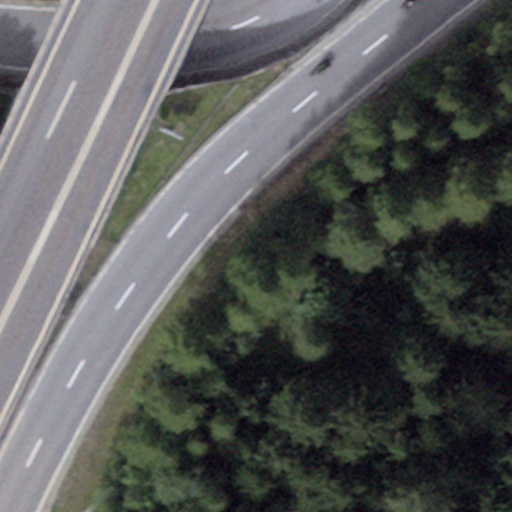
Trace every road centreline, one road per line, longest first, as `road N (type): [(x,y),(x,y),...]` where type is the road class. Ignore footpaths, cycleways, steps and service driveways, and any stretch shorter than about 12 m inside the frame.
road 1 (primary): [(5,511),(82,362),(147,269),(262,142),(437,0)]
road 2 (trunk): [(135,0),(0,311)]
road 3 (primary): [(295,0),(202,49),(0,36)]
